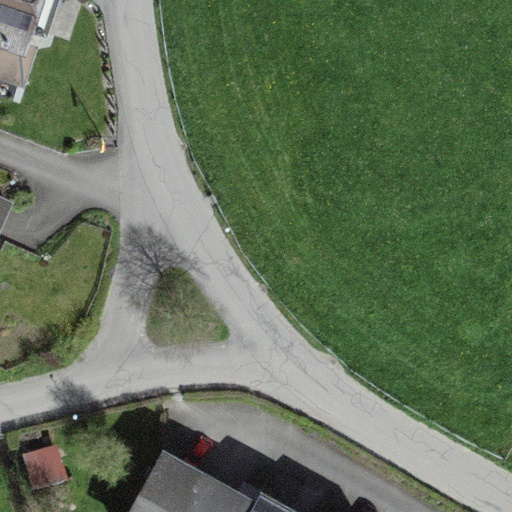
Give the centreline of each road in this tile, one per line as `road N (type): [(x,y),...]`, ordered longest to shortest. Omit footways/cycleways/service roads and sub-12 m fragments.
road 1 (residential): [(20,408),(84,383),(167,369),(217,366),(306,381)]
road 2 (residential): [(306,381),(157,192)]
road 3 (residential): [(306,381),(511,503)]
road 4 (residential): [(157,192),(132,0)]
road 5 (residential): [(157,192),(75,177),(0,148)]
